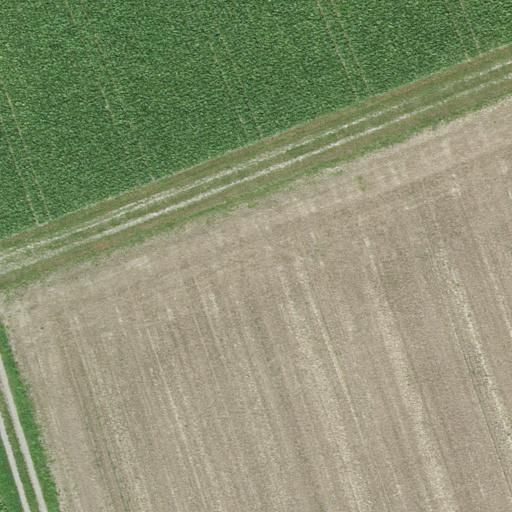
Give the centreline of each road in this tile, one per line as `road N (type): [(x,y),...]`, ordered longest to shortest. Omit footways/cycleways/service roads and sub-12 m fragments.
road 1 (track): [(0,288),(511,72)]
road 2 (track): [(51,511),(0,347)]
